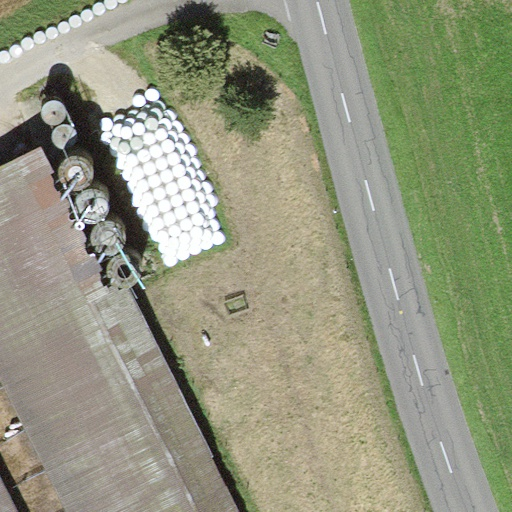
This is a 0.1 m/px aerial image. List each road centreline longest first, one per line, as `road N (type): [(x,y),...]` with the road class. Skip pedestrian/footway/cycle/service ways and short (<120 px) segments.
road 1 (secondary): [(319,0),(438,431),(468,511)]
road 2 (unknown): [(0,154),(294,0)]
